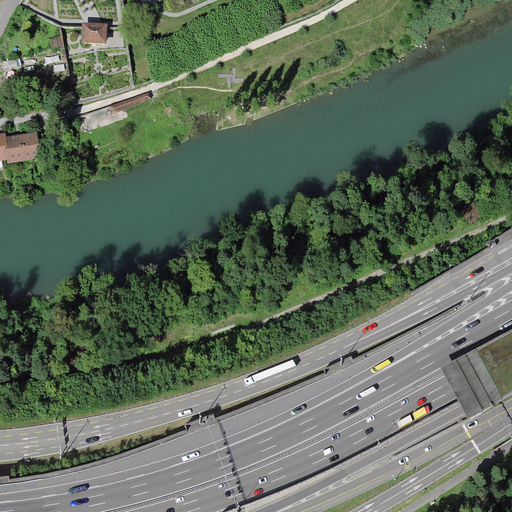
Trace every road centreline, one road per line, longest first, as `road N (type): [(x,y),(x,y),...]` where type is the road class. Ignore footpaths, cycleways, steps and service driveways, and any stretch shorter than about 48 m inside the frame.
road 1 (motorway): [(172,511),(315,458),(511,355)]
road 2 (primary): [(343,347),(183,406),(0,442)]
road 3 (motorway): [(511,285),(217,464)]
road 4 (motorway): [(511,314),(217,464)]
road 5 (motorway): [(268,511),(465,404),(511,362)]
road 6 (primary): [(301,511),(511,407)]
road 7 (motorway): [(217,464),(29,511)]
road 8 (motorway): [(511,252),(343,347)]
road 9 (primary): [(511,268),(343,347)]
road 10 (motorway): [(367,511),(511,423)]
